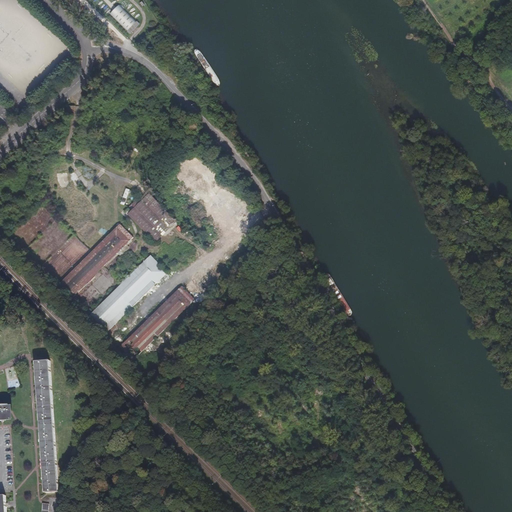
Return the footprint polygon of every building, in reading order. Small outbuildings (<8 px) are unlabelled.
[(119,5),(113,11),(110,14),(130,34),(133,30),(139,24),(119,5)] [(129,215),(143,229),(156,243),(177,222),(150,194),(145,199),(135,208),(132,211),(129,215)] [(133,205),(135,208),(145,199),(142,196),(133,205)] [(59,284),(73,298),(134,237),(121,224),(92,252),(59,284)] [(168,272),(152,255),(122,284),(90,315),(107,332),(168,272)] [(134,360),(195,300),(182,287),(161,307),(157,303),(152,307),(157,311),(121,347),(134,360)] [(39,390),(46,493),(59,493),(59,486),(56,434),(53,396),(51,361),(38,362),(38,371),(39,390)] [(45,494),(46,493),(39,390),(38,371),(38,362),(37,362),(39,399),(42,449),(45,494)] [(0,419),(10,419),(9,405),(2,406),(2,404),(0,404),(0,419)] [(64,511),(65,499),(59,499),(57,511),(64,511)]
